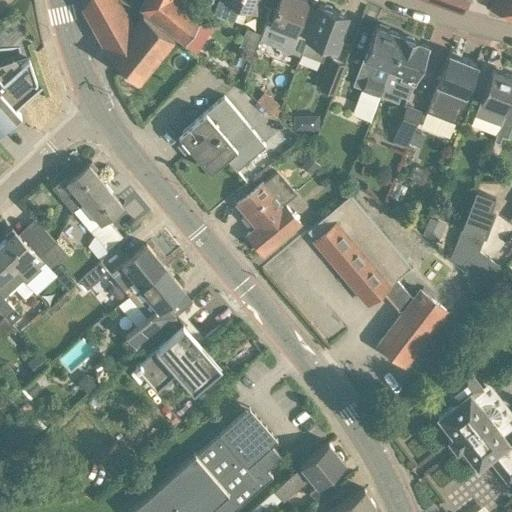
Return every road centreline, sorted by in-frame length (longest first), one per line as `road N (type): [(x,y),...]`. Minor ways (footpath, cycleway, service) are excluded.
road 1 (secondary): [(399,511),(377,456),(335,394),(99,108)]
road 2 (tertiary): [(0,196),(99,108)]
